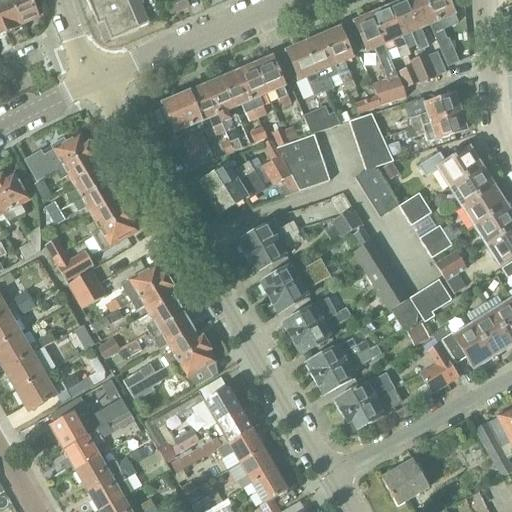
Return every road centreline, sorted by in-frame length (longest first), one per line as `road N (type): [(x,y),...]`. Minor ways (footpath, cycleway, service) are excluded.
road 1 (residential): [(329,472),(97,80)]
road 2 (residential): [(329,472),(511,372)]
road 3 (tertiary): [(97,80),(275,0)]
road 4 (residential): [(511,160),(492,125),(479,0)]
